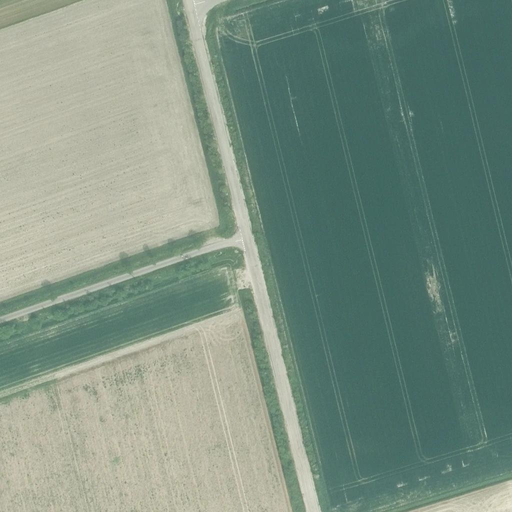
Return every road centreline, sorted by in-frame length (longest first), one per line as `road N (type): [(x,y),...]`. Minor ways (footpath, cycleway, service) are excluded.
road 1 (unclassified): [(313,511),(247,235)]
road 2 (unclassified): [(0,321),(247,235)]
road 3 (unclassified): [(247,235),(189,6)]
